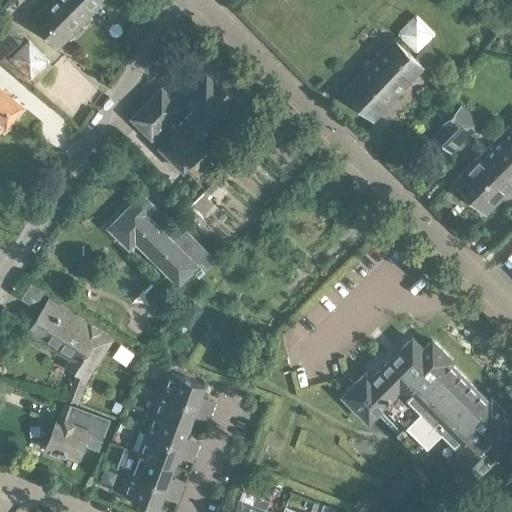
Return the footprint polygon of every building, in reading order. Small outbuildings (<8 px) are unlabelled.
[(46,0),(46,1),(28,19),(57,47),(100,3),(98,1),(99,0),(46,0)] [(0,11),(0,60),(23,79),(29,72),(31,74),(46,58),(28,40),(29,39),(25,34),(25,33),(2,10),(0,11)] [(426,43),(413,59),(391,38),(341,91),(372,119),(421,67),(422,68),(436,53),(426,43)] [(174,101),(160,87),(130,118),(151,139),(152,138),(159,145),(159,146),(182,169),(243,108),(205,70),(174,101)] [(0,127),(1,126),(3,128),(20,106),(0,90),(0,127)] [(451,153),(480,123),(461,104),(432,134),(451,153)] [(511,186),(511,185),(511,121),(483,151),(494,162),(490,165),(511,186)] [(490,165),(494,162),(483,151),(452,181),(484,213),(511,186),(490,165)] [(141,191),(107,226),(129,248),(134,243),(135,242),(178,284),(201,261),(207,267),(216,258),(185,228),(179,235),(166,222),(172,216),(164,209),(162,211),(141,191)] [(203,192),(189,206),(200,217),(214,203),(203,192)] [(153,272),(159,266),(154,261),(148,267),(153,272)] [(204,272),(200,268),(195,274),(199,277),(204,272)] [(75,373),(66,397),(77,401),(85,380),(85,379),(110,340),(47,299),(26,330),(76,363),(71,371),(75,373)] [(179,322),(181,323),(187,327),(190,329),(204,308),(193,301),(179,322)] [(470,483),(511,441),(511,433),(505,427),(511,419),(511,415),(491,394),(488,397),(452,361),(455,359),(432,335),(423,344),(412,333),(371,374),(366,368),(339,394),(368,423),(379,413),(396,431),(395,432),(417,454),(439,432),(456,450),(447,460),(470,483)] [(134,353),(121,344),(112,356),(125,365),(134,353)] [(203,384),(168,370),(160,392),(195,405),(198,400),(203,384)] [(0,389),(10,393),(13,385),(2,381),(0,385),(0,389)] [(205,402),(198,400),(195,405),(160,392),(152,412),(188,425),(193,411),(201,413),(205,402)] [(70,420),(77,401),(66,397),(57,421),(54,420),(43,447),(60,454),(62,449),(78,455),(85,438),(98,443),(102,432),(88,427),(88,428),(70,420)] [(118,413),(122,404),(114,401),(111,410),(118,413)] [(205,402),(201,413),(208,416),(210,411),(212,405),(205,402)] [(188,425),(152,412),(145,432),(180,445),(182,440),(188,425)] [(178,451),(185,454),(190,442),(182,440),(180,445),(145,432),(137,452),(173,466),(178,451)] [(137,452),(130,472),(165,486),(167,480),(173,466),(137,452)] [(400,509),(429,479),(412,462),(383,491),(400,509)] [(511,511),(511,468),(490,491),(510,511),(511,511)] [(157,506),(163,491),(171,494),(175,483),(167,480),(165,486),(130,472),(122,493),(157,506)] [(175,483),(171,494),(177,497),(182,485),(175,483)] [(237,498),(232,511),(256,511),(262,497),(255,494),(251,504),(237,498)] [(262,497),(256,511),(272,511),(266,509),(270,500),(262,497)]
